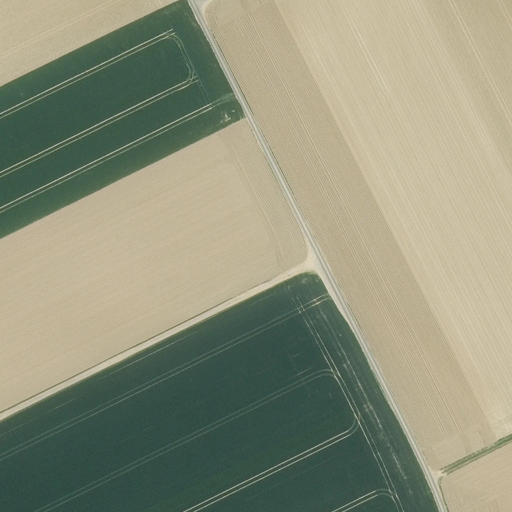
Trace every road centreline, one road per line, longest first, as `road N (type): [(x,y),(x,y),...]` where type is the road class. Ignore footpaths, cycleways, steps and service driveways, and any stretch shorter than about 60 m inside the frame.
road 1 (track): [(195,6),(443,511)]
road 2 (track): [(0,421),(318,257)]
